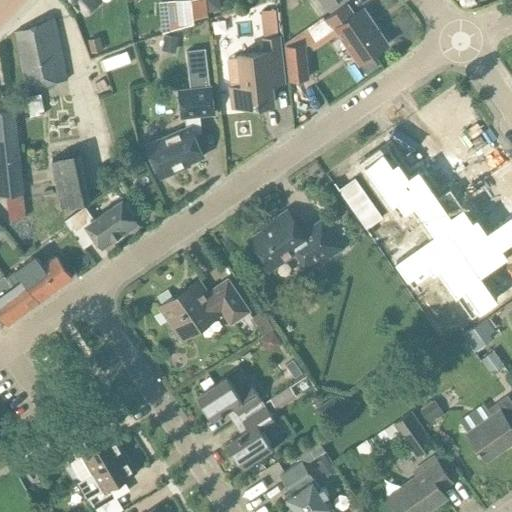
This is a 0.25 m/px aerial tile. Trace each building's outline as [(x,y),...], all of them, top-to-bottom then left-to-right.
[(73,0),(88,15),(100,4),(96,0),(73,0)] [(171,0),(160,1),(164,34),(196,24),(195,17),(209,16),(208,9),(208,7),(206,0),(171,0)] [(220,0),(207,0),(208,7),(209,12),(222,11),(220,0)] [(321,18),(284,43),(286,45),(289,81),(310,78),(306,46),(310,45),(311,45),(330,32),(336,28),(339,32),(359,63),(372,55),(389,43),(365,8),(354,15),(347,4),(323,21),(321,18)] [(262,12),(265,39),(266,51),(240,54),(240,58),(228,59),(234,107),(274,102),(270,71),(281,69),(282,83),(283,82),(281,63),(275,10),(262,12)] [(63,56),(60,40),(54,16),(16,31),(26,85),(67,80),(63,56)] [(149,25),(138,27),(141,39),(151,37),(149,25)] [(162,51),(177,53),(179,38),(164,36),(162,51)] [(101,37),(88,40),(92,54),(93,54),(94,58),(103,56),(102,51),(104,51),(101,37)] [(127,51),(99,61),(104,73),(131,63),(127,51)] [(104,78),(96,83),(101,92),(109,88),(104,78)] [(183,117),(185,117),(186,127),(147,145),(161,178),(182,169),(181,166),(204,156),(195,135),(202,132),(200,115),(214,113),(211,87),(180,90),(183,117)] [(26,98),(30,117),(44,114),(40,95),(26,98)] [(0,112),(0,195),(6,195),(9,220),(26,218),(14,111),(0,112)] [(397,261),(408,277),(414,285),(438,268),(472,316),(496,299),(478,272),(493,261),(495,263),(511,251),(511,214),(487,232),(478,218),(473,221),(450,188),(438,197),(419,170),(409,176),(389,148),(366,164),(401,214),(415,204),(429,224),(436,219),(442,229),(397,261)] [(90,200),(79,152),(52,159),(63,206),(90,200)] [(53,194),(51,183),(27,187),(29,198),(53,194)] [(102,246),(137,222),(132,215),(135,213),(127,202),(124,203),(122,200),(87,224),(102,246)] [(72,230),(81,224),(87,219),(80,210),(65,220),(72,230)] [(344,247),(338,238),(326,223),(307,236),(287,210),(249,240),(273,270),(295,252),(311,272),(344,247)] [(36,255),(23,265),(18,268),(40,300),(73,277),(57,255),(43,265),(36,255)] [(0,311),(8,323),(40,300),(18,268),(6,276),(13,286),(0,295),(0,311)] [(210,294),(200,280),(160,307),(182,339),(183,338),(181,336),(221,309),(231,323),(250,311),(228,279),(227,280),(228,282),(210,294)] [(263,309),(252,317),(265,335),(276,327),(263,309)] [(488,337),(496,332),(488,319),(464,336),(474,353),(491,342),(488,337)] [(273,330),(259,339),(269,353),(282,344),(273,330)] [(494,353),(484,361),(489,367),(494,363),(498,369),(503,365),(494,353)] [(286,364),(295,378),(303,373),(293,359),(286,364)] [(227,377),(215,384),(198,395),(213,419),(234,405),(241,417),(263,403),(251,384),(237,393),(227,377)] [(277,410),(297,397),(290,387),(271,399),(277,410)] [(468,433),(481,452),(486,459),(511,441),(511,425),(511,424),(511,401),(508,396),(489,410),(493,415),(468,433)] [(435,402),(422,409),(431,423),(443,415),(435,402)] [(263,403),(241,417),(249,429),(228,442),(243,466),(272,447),(263,433),(277,424),(263,403)] [(394,423),(417,456),(435,444),(413,411),(394,423)] [(70,465),(71,464),(81,481),(126,454),(115,436),(89,451),(83,441),(63,453),(70,465)] [(82,481),(78,483),(88,499),(90,498),(96,510),(116,498),(110,488),(137,472),(126,454),(82,481)] [(316,464),(324,477),(335,470),(326,457),(316,464)] [(380,486),(388,498),(398,511),(426,511),(447,498),(441,489),(452,482),(434,457),(414,471),(418,476),(402,488),(394,476),(380,486)] [(302,461),(297,464),(280,474),(287,486),(292,485),(295,490),(285,497),(292,507),(288,510),(289,511),(334,511),(325,498),(329,495),(324,487),(320,489),(302,461)]
